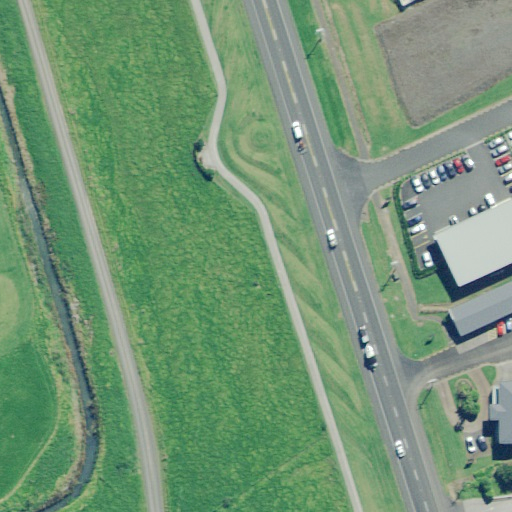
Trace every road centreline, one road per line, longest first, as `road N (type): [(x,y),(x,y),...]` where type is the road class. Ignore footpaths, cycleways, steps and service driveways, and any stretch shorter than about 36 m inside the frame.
road 1 (primary): [(325,192),(428,511)]
road 2 (residential): [(511,112),(325,192)]
road 3 (primary): [(265,0),(325,192)]
